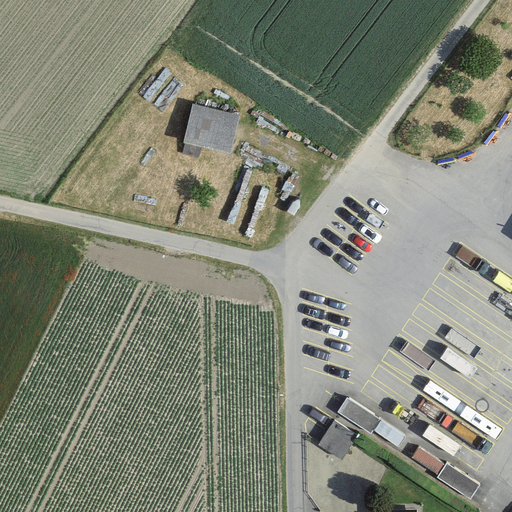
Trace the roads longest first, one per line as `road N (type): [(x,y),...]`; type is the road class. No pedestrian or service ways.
road 1 (unknown): [(511,151),(471,204),(450,213),(392,297),(376,299),(287,261)]
road 2 (residential): [(0,200),(287,261)]
road 3 (residential): [(297,511),(287,261)]
road 4 (track): [(368,155),(488,0)]
